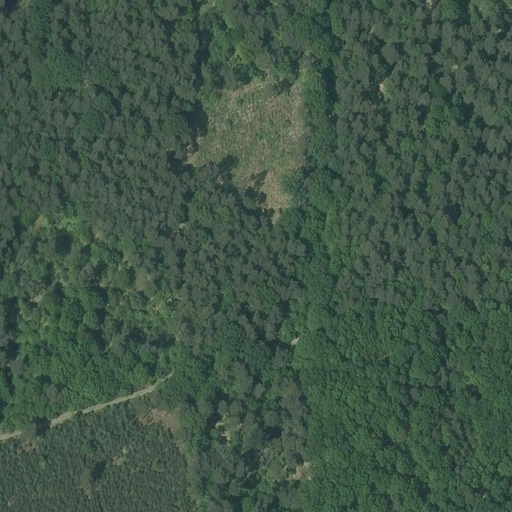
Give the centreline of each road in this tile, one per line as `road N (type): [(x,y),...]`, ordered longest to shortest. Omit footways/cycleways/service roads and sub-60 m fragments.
road 1 (track): [(511,313),(329,329),(331,0)]
road 2 (track): [(0,439),(329,329)]
road 3 (track): [(327,511),(329,329)]
